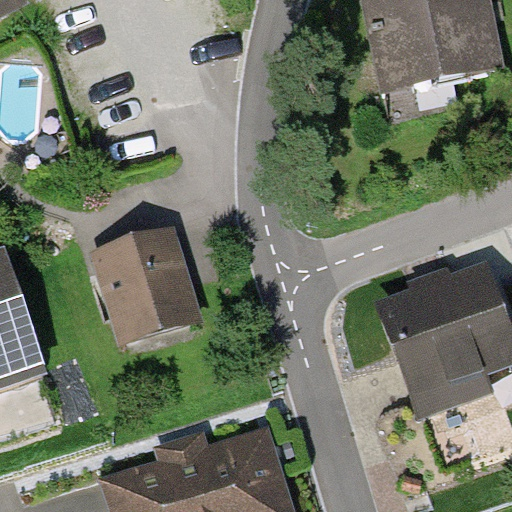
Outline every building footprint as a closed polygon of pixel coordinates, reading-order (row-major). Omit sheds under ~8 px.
[(16,0),(0,0),(0,18),(21,10),(16,0)] [(48,0),(82,129),(197,99),(182,40),(211,32),(202,0),(48,0)] [(508,79),(493,0),(367,0),(386,102),(508,79)] [(203,331),(175,236),(82,264),(110,359),(203,331)] [(511,355),(480,269),(377,307),(417,414),(511,379),(511,355)] [(0,374),(31,364),(0,275),(0,374)] [(289,511),(269,438),(93,487),(100,511),(289,511)]
